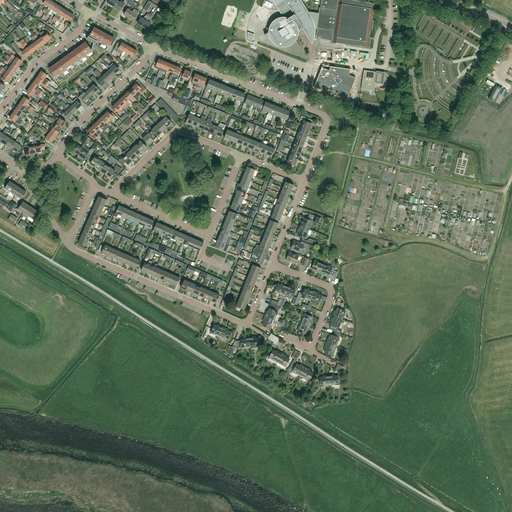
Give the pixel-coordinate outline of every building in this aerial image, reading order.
[(131,7),(130,10),(128,9),(124,15),(129,18),(136,6),(137,3),(134,1),(134,0),(133,0),(129,0),(127,4),(132,7),(132,8),(131,7)] [(267,38),(269,37),(270,39),(272,41),(273,43),(275,45),(278,46),(279,45),(280,47),(283,47),(285,47),(288,46),(290,45),(292,44),(294,42),(296,40),(297,38),(298,36),(296,33),(306,27),(314,28),(315,28),(317,28),(318,25),(316,24),(316,22),(317,22),(318,13),(308,12),(301,0),(272,0),(283,17),(280,17),(278,18),(276,19),(274,20),(272,22),(271,24),(270,26),(269,28),(270,29),(267,31),(268,32),(264,34),(267,38)] [(337,0),(336,10),(320,8),(319,8),(318,13),(317,22),(316,22),(316,24),(318,25),(317,28),(316,37),(321,38),(321,39),(331,41),(331,43),(336,44),(337,43),(369,48),(371,37),(369,37),(370,30),(372,30),(373,21),(372,21),(373,13),(375,13),(376,3),(354,0),(337,0)] [(336,10),(337,0),(321,0),(320,8),(336,10)] [(118,1),(114,7),(120,11),(124,3),(122,2),(121,3),(118,1)] [(144,7),(143,9),(147,11),(150,6),(152,3),(149,1),(145,6),(144,7)] [(54,11),(58,5),(52,2),(47,10),(45,13),(44,15),(46,17),(51,9),(54,11)] [(54,11),(57,12),(59,14),(61,11),(63,8),(58,5),(54,11)] [(134,13),(135,12),(136,10),(136,11),(138,7),(136,6),(129,18),(133,21),(137,15),(134,13)] [(63,8),(61,11),(59,14),(65,18),(69,12),(63,8)] [(18,11),(13,17),(18,22),(23,16),(18,11)] [(69,12),(65,18),(70,21),(74,15),(69,12)] [(145,16),(144,19),(141,17),(138,23),(142,26),(146,20),(147,18),(145,16)] [(146,20),(142,26),(147,29),(151,23),(146,20)] [(114,41),(116,37),(95,26),(89,39),(97,43),(98,40),(102,42),(101,45),(103,46),(105,44),(109,46),(107,49),(110,50),(115,42),(114,41)] [(47,33),(45,34),(43,31),(39,34),(42,37),(46,42),(51,38),(47,33)] [(42,37),(37,40),(37,41),(41,46),(46,42),(42,37)] [(35,38),(33,40),(34,42),(31,44),(36,50),(41,46),(37,41),(37,40),(35,38)] [(26,48),(25,46),(21,41),(18,43),(24,50),(21,52),(25,58),(30,54),(26,48)] [(11,44),(13,47),(18,53),(21,51),(14,42),(11,44)] [(79,46),(88,58),(89,57),(88,55),(92,51),(86,42),(79,46)] [(120,52),(121,50),(123,51),(127,45),(122,42),(117,50),(120,52)] [(36,50),(31,44),(26,48),(30,54),(36,50)] [(123,56),(126,58),(128,54),(131,48),(127,45),(123,51),(126,52),(123,56)] [(87,59),(88,58),(79,46),(73,50),(82,63),(83,62),(81,59),(85,56),(87,59)] [(131,59),(136,51),(131,48),(128,54),(130,55),(129,58),(131,59)] [(81,64),(82,63),(73,50),(67,55),(76,67),(77,66),(75,64),(79,61),(81,64)] [(75,68),(76,67),(67,55),(61,59),(70,72),(71,71),(69,68),(73,65),(75,68)] [(22,61),(16,57),(14,60),(13,58),(12,58),(9,56),(7,58),(11,61),(13,62),(18,66),(22,61)] [(11,65),(9,67),(9,68),(14,72),(18,66),(13,62),(11,61),(7,58),(5,61),(11,65)] [(69,72),(70,72),(61,59),(55,64),(64,76),(65,75),(63,72),(67,70),(69,72)] [(162,68),(164,61),(159,59),(156,66),(162,68)] [(168,70),(170,64),(164,61),(162,68),(168,70)] [(63,77),(64,76),(55,64),(49,68),(52,73),(51,74),(57,81),(59,79),(57,77),(61,74),(63,77)] [(109,67),(115,74),(119,70),(114,64),(112,64),(109,67)] [(173,73),(176,66),(170,64),(168,70),(173,73)] [(0,68),(5,73),(11,77),(14,72),(9,68),(9,67),(6,65),(4,68),(2,66),(0,68)] [(176,66),(173,73),(179,75),(182,68),(176,66)] [(321,67),(314,87),(321,90),(323,87),(340,94),(339,97),(347,100),(355,78),(348,75),(351,69),(331,66),(329,70),(321,67)] [(5,73),(0,68),(0,72),(1,73),(1,74),(3,75),(2,78),(7,82),(11,77),(5,73)] [(106,73),(111,78),(115,74),(110,69),(106,73)] [(182,83),(182,82),(184,78),(189,80),(192,72),(185,70),(183,73),(182,73),(178,81),(182,83)] [(45,78),(47,75),(41,71),(37,76),(49,84),(50,82),(45,78)] [(381,73),(372,72),(372,73),(364,72),(363,73),(361,89),(374,91),(376,83),(375,83),(376,82),(380,83),(381,83),(382,73),(381,73)] [(111,78),(106,73),(101,77),(106,82),(111,78)] [(196,88),(201,76),(195,74),(193,80),(192,83),(195,84),(194,87),(196,88)] [(34,81),(39,85),(41,83),(47,87),(49,84),(37,76),(34,81)] [(201,76),(196,88),(199,89),(199,88),(202,90),(203,87),(204,85),(207,78),(201,76)] [(106,82),(101,77),(97,81),(102,86),(106,82)] [(212,90),(216,82),(210,79),(206,88),(212,90)] [(39,85),(34,81),(30,87),(41,95),(43,92),(39,89),(38,88),(39,85)] [(84,91),(89,97),(94,93),(88,87),(87,85),(88,84),(85,82),(83,84),(86,86),(84,88),(86,89),(84,91)] [(216,82),(212,90),(218,93),(222,84),(216,82)] [(142,93),(146,89),(140,83),(138,85),(136,83),(132,87),(137,92),(139,90),(142,93)] [(88,87),(94,93),(98,88),(94,84),(91,86),(90,85),(88,87)] [(222,84),(218,93),(224,95),(227,86),(222,84)] [(503,89),(495,85),(488,98),(495,102),(503,89)] [(233,89),(227,86),(224,95),(230,97),(233,89)] [(41,95),(30,87),(26,92),(32,96),(33,94),(35,95),(35,94),(39,97),(41,95)] [(140,95),(137,92),(132,87),(128,91),(133,96),(135,94),(138,97),(140,95)] [(80,96),(78,97),(81,101),(83,99),(85,101),(89,97),(84,91),(84,92),(80,88),(78,90),(81,94),(79,95),(80,96)] [(236,100),(239,91),(233,89),(230,97),(236,100)] [(124,95),(129,100),(131,98),(133,100),(135,98),(134,96),(133,96),(128,91),(124,95)] [(239,91),(236,100),(242,102),(245,93),(239,91)] [(129,100),(124,95),(120,99),(127,106),(130,104),(127,101),(129,100)] [(249,109),(254,97),(248,95),(245,103),(247,104),(245,107),(249,109)] [(28,108),(30,105),(28,103),(29,101),(24,97),(20,102),(28,108)] [(72,103),(77,109),(81,104),(77,100),(75,102),(70,97),(67,99),(72,103)] [(255,111),(256,108),(260,99),(254,97),(249,109),(255,111)] [(127,106),(120,99),(116,102),(121,107),(123,109),(127,105),(127,106)] [(262,110),(266,101),(260,99),(256,108),(259,108),(257,112),(261,113),(262,110)] [(476,99),(474,105),(485,110),(488,104),(476,99)] [(268,112),(272,104),(266,101),(262,110),(268,112)] [(27,110),(28,108),(20,102),(16,107),(22,111),(24,108),(27,110)] [(63,108),(65,110),(63,112),(69,118),(71,116),(70,115),(71,115),(73,113),(66,106),(67,105),(66,104),(64,102),(62,104),(64,107),(65,107),(63,108)] [(121,107),(116,102),(112,106),(120,114),(122,112),(119,109),(121,107)] [(73,113),(77,109),(72,103),(71,104),(69,106),(67,104),(66,104),(67,105),(66,106),(73,113)] [(274,115),(277,106),(272,104),(268,112),(274,115)] [(280,117),(283,108),(277,106),(274,115),(280,117)] [(21,118),(23,116),(20,114),(22,111),(16,107),(13,112),(21,118)] [(283,108),(280,117),(286,119),(289,111),(283,108)] [(108,111),(104,115),(108,120),(110,121),(113,118),(112,118),(115,115),(112,112),(111,114),(108,111)] [(23,120),(21,118),(13,112),(9,118),(14,122),(15,122),(19,125),(21,122),(23,120)] [(192,125),(195,116),(189,114),(186,122),(192,125)] [(104,115),(99,119),(104,123),(107,121),(109,124),(111,122),(110,121),(108,120),(104,115)] [(165,116),(164,118),(161,121),(167,127),(171,122),(165,116)] [(195,116),(192,125),(197,127),(201,119),(195,116)] [(202,116),(201,119),(197,127),(203,130),(207,121),(206,121),(204,120),(206,117),(202,116)] [(301,126),(309,130),(312,124),(308,122),(309,119),(301,116),(300,119),(303,120),(301,126)] [(59,118),(57,117),(56,118),(56,119),(53,117),(52,118),(51,119),(50,121),(53,122),(54,121),(63,127),(66,122),(60,117),(59,118)] [(208,118),(206,121),(207,121),(203,130),(209,132),(213,124),(210,123),(212,120),(208,118)] [(99,119),(96,122),(103,130),(104,131),(106,129),(105,128),(107,126),(104,123),(99,119)] [(6,128),(8,130),(12,124),(8,121),(6,123),(5,123),(4,124),(7,127),(6,128)] [(53,128),(59,132),(63,127),(54,121),(56,123),(53,128)] [(156,125),(162,131),(167,127),(161,121),(156,125)] [(96,122),(91,126),(96,131),(99,134),(103,130),(96,122)] [(219,123),(218,126),(219,126),(215,134),(221,137),(224,128),(226,125),(219,123)] [(213,124),(209,132),(215,134),(219,126),(218,126),(213,124)] [(147,134),(153,140),(158,136),(152,130),(148,125),(146,127),(150,131),(147,134)] [(162,131),(156,125),(152,130),(158,136),(162,131)] [(91,126),(87,130),(89,132),(87,134),(92,138),(94,139),(97,136),(94,133),(96,131),(91,126)] [(299,132),(307,135),(309,130),(301,126),(299,132)] [(508,174),(511,175),(511,174),(511,127),(511,129),(507,136),(506,138),(503,143),(505,145),(504,147),(493,159),(496,161),(497,162),(495,167),(499,168),(502,172),(494,168),(491,173),(506,180),(508,174)] [(8,130),(6,128),(2,133),(0,131),(0,141),(5,135),(8,130)] [(49,133),(55,137),(59,132),(53,128),(49,133)] [(230,140),(233,132),(227,129),(224,138),(230,140)] [(239,134),(237,133),(233,132),(230,140),(236,142),(239,134)] [(296,138),(305,141),(307,135),(299,132),(296,138)] [(52,142),(55,137),(49,133),(45,138),(52,142)] [(153,140),(147,134),(143,138),(149,145),(153,140)] [(245,137),(239,134),(236,142),(242,145),(245,137)] [(5,145),(10,138),(5,135),(0,141),(5,145)] [(11,148),(15,142),(13,140),(14,138),(13,137),(11,136),(10,138),(5,145),(11,148)] [(19,137),(15,142),(11,148),(16,152),(17,151),(20,153),(23,148),(20,146),(21,145),(18,143),(21,138),(19,137)] [(245,137),(242,145),(248,147),(251,139),(245,137)] [(364,137),(359,155),(367,158),(373,139),(364,137)] [(305,141),(296,138),(294,144),(302,147),(305,141)] [(392,157),(395,138),(389,138),(386,156),(392,157)] [(402,159),(402,166),(413,167),(413,164),(419,165),(420,157),(420,154),(417,153),(418,145),(412,144),(412,141),(407,141),(408,139),(401,138),(399,152),(398,152),(397,159),(402,159)] [(253,150),(257,141),(251,139),(248,147),(253,150)] [(136,145),(142,151),(146,146),(140,140),(136,145)] [(78,155),(87,143),(84,141),(82,145),(80,147),(77,144),(73,151),(78,155)] [(257,141),(253,150),(259,152),(263,144),(257,141)] [(88,152),(85,150),(87,148),(89,145),(87,143),(78,155),(84,159),(88,152)] [(41,144),(35,144),(35,145),(36,153),(42,152),(42,148),(45,148),(44,144),(41,144)] [(263,144),(259,152),(265,154),(269,146),(263,144)] [(292,150),(300,153),(302,147),(294,144),(292,150)] [(131,149),(137,156),(142,151),(136,145),(131,149)] [(269,146),(265,154),(271,157),(274,149),(269,146)] [(126,154),(133,160),(137,156),(131,149),(126,154)] [(300,153),(292,150),(289,155),(298,159),(300,153)] [(121,156),(118,159),(120,160),(124,164),(125,162),(129,166),(132,163),(131,162),(133,160),(126,154),(124,151),(122,153),(125,155),(122,158),(121,156)] [(298,159),(289,155),(287,162),(295,165),(298,159)] [(100,160),(101,158),(99,156),(97,158),(95,156),(90,163),(95,166),(100,160)] [(100,170),(105,163),(100,160),(102,158),(101,158),(100,160),(95,166),(100,170)] [(105,163),(100,170),(105,174),(110,167),(105,163)] [(258,168),(251,165),(250,168),(247,166),(245,173),(253,176),(255,170),(257,170),(258,168)] [(110,167),(105,174),(111,178),(116,171),(110,167)] [(253,180),(251,179),(253,176),(245,173),(242,179),(250,182),(251,182),(252,182),(253,180)] [(382,173),(376,208),(385,209),(386,202),(385,201),(390,174),(382,173)] [(240,184),(248,188),(250,182),(242,179),(240,184)] [(10,192),(15,184),(9,181),(5,188),(10,192)] [(283,187),(291,191),(294,185),(285,182),(283,187)] [(361,190),(363,184),(351,182),(350,187),(349,187),(343,216),(344,216),(344,220),(342,219),(342,222),(352,224),(360,189),(361,190)] [(15,184),(10,192),(9,194),(11,195),(12,193),(15,195),(20,188),(15,184)] [(248,188),(240,184),(238,190),(246,193),(248,188)] [(291,191),(283,187),(280,193),(289,197),(291,191)] [(14,197),(14,198),(16,199),(17,197),(21,199),(26,191),(20,188),(15,195),(14,197)] [(243,199),(246,193),(238,190),(235,196),(243,199)] [(280,193),(278,199),(287,203),(289,197),(280,193)] [(98,196),(96,202),(104,206),(107,200),(98,196)] [(243,199),(235,196),(233,202),(241,205),(243,199)] [(276,205),(284,209),(287,203),(278,199),(276,205)] [(23,213),(28,205),(23,202),(18,209),(23,213)] [(96,202),(93,208),(102,211),(104,206),(96,202)] [(241,213),(242,210),(240,209),(241,205),(233,202),(230,208),(239,211),(238,212),(241,213)] [(360,203),(356,227),(366,228),(367,224),(365,224),(367,215),(368,216),(369,210),(365,210),(366,204),(360,203)] [(28,216),(33,209),(28,205),(23,213),(28,216)] [(121,216),(125,208),(119,205),(115,213),(113,216),(116,217),(118,214),(121,216)] [(284,209),(276,205),(273,211),(282,215),(284,209)] [(93,208),(91,214),(99,217),(102,211),(93,208)] [(125,208),(121,216),(127,219),(131,210),(125,208)] [(33,209),(28,216),(34,220),(39,212),(33,209)] [(133,221),(136,213),(131,210),(127,219),(133,221)] [(227,217),(235,220),(237,214),(229,211),(227,217)] [(282,215),(273,211),(271,217),(280,221),(282,215)] [(139,224),(142,216),(136,213),(133,221),(139,224)] [(14,224),(15,222),(18,218),(11,214),(7,219),(14,224)] [(88,219),(96,223),(99,217),(91,214),(88,219)] [(144,226),(148,218),(142,216),(139,224),(144,226)] [(224,223),(233,226),(235,220),(227,217),(224,223)] [(150,229),(154,221),(148,218),(144,226),(143,229),(146,230),(147,228),(150,229)] [(299,226),(308,229),(312,221),(304,218),(302,221),(301,221),(299,226)] [(94,229),(96,223),(88,219),(86,225),(94,229)] [(279,223),(270,220),(268,226),(276,229),(279,223)] [(159,233),(163,225),(156,222),(153,230),(159,233)] [(222,228),(230,232),(233,226),(224,223),(222,228)] [(94,229),(86,225),(83,231),(91,235),(94,229)] [(163,225),(159,233),(158,236),(161,237),(162,234),(165,235),(168,227),(163,225)] [(265,232),(274,235),(276,229),(268,226),(265,232)] [(308,229),(299,226),(297,231),(298,232),(297,235),(306,238),(307,234),(306,234),(308,229)] [(171,238),(174,230),(168,227),(165,235),(171,238)] [(220,234),(228,238),(231,239),(232,237),(229,235),(230,232),(222,228),(220,234)] [(176,240),(180,232),(174,230),(171,238),(176,240)] [(91,235),(83,231),(81,237),(89,240),(91,235)] [(180,232),(176,240),(182,243),(186,235),(180,232)] [(263,238),(271,241),(274,235),(265,232),(263,238)] [(228,238),(220,234),(217,240),(226,243),(228,238)] [(188,245),(191,237),(186,235),(182,243),(181,245),(183,246),(184,244),(188,245)] [(86,246),(89,240),(81,237),(78,243),(86,246)] [(191,237),(188,245),(194,248),(197,240),(191,237)] [(271,241),(263,238),(261,244),(269,247),(271,241)] [(308,246),(312,248),(313,245),(309,243),(309,242),(302,239),(300,243),(293,240),(290,248),(300,252),(303,245),(308,246)] [(197,240),(194,248),(199,251),(203,243),(197,240)] [(226,243),(217,240),(215,246),(223,250),(226,243)] [(257,245),(255,248),(267,253),(269,247),(261,244),(260,246),(257,245)] [(107,256),(111,247),(105,245),(104,246),(101,253),(107,256)] [(113,258),(117,250),(111,247),(107,256),(113,258)] [(149,248),(146,256),(150,257),(152,252),(155,254),(157,251),(149,248)] [(254,248),(252,254),(253,254),(264,259),(267,253),(255,248),(254,248)] [(117,250),(113,258),(119,261),(122,253),(117,250)] [(286,259),(296,263),(299,256),(289,252),(286,259)] [(122,253),(119,261),(125,263),(128,255),(122,253)] [(250,260),(254,261),(262,265),(264,259),(253,254),(250,260)] [(128,255),(125,263),(130,266),(134,258),(128,255)] [(309,260),(309,258),(304,256),(301,264),(303,265),(306,266),(308,259),(309,260)] [(134,258),(130,266),(136,268),(140,260),(134,258)] [(319,273),(323,263),(315,260),(311,268),(315,270),(314,271),(319,273)] [(147,273),(151,265),(152,262),(149,261),(148,264),(145,262),(141,270),(147,273)] [(151,265),(147,273),(153,275),(156,267),(158,264),(155,263),(154,266),(151,265)] [(323,263),(319,273),(325,275),(325,274),(329,275),(332,267),(323,263)] [(194,274),(195,271),(196,269),(189,265),(186,271),(194,274)] [(250,271),(258,274),(261,268),(252,265),(250,271)] [(159,278),(162,270),(156,267),(153,275),(159,278)] [(162,270),(159,278),(165,281),(168,272),(162,270)] [(258,274),(250,271),(248,277),(256,280),(258,274)] [(170,283),(174,275),(168,272),(165,281),(170,283)] [(174,275),(170,283),(176,286),(180,277),(174,275)] [(256,280),(248,277),(245,283),(254,286),(256,280)] [(187,290),(190,282),(184,279),(181,288),(187,290)] [(196,284),(190,282),(187,290),(192,293),(196,284)] [(243,288),(251,292),(254,286),(245,283),(243,288)] [(287,285),(282,283),(281,285),(278,283),(274,292),(280,294),(279,297),(280,297),(279,299),(281,299),(287,285)] [(196,284),(192,293),(198,295),(202,287),(196,284)] [(287,285),(281,299),(282,300),(282,299),(284,300),(285,299),(286,296),(292,298),(295,290),(292,289),(292,287),(287,285)] [(198,295),(204,298),(208,290),(202,287),(198,295)] [(241,294),(249,297),(251,292),(243,288),(241,294)] [(304,289),(301,297),(310,300),(313,291),(308,289),(308,290),(304,289)] [(210,300),(214,292),(208,290),(204,298),(210,300)] [(313,291),(310,300),(319,303),(322,295),(318,294),(319,293),(313,291)] [(214,292),(210,300),(216,303),(220,295),(214,292)] [(249,297),(241,294),(238,300),(247,303),(249,297)] [(247,303),(238,300),(236,306),(244,309),(247,303)] [(342,319),(345,311),(342,309),(343,307),(342,307),(343,304),(337,301),(335,304),(338,305),(337,307),(337,308),(336,311),(335,310),(332,316),(342,319)] [(280,309),(281,306),(279,306),(276,305),(270,302),(269,305),(271,306),(270,308),(269,308),(268,311),(267,311),(265,316),(274,320),(277,311),(279,308),(280,309)] [(314,315),(315,312),(306,309),(305,308),(304,311),(305,311),(304,313),(301,322),(310,326),(312,320),(311,320),(312,317),(312,316),(312,314),(314,315)] [(273,323),(276,324),(278,321),(274,320),(265,316),(263,321),(264,322),(263,325),(270,328),(273,323)] [(344,320),(342,319),(332,316),(330,321),(332,321),(330,325),(338,328),(340,322),(343,323),(344,320)] [(310,326),(301,322),(297,331),(305,334),(307,330),(308,331),(310,326)] [(215,338),(218,339),(219,336),(223,327),(218,325),(217,326),(214,325),(210,332),(216,335),(215,338)] [(227,340),(231,332),(227,330),(228,329),(223,327),(219,336),(227,340)] [(326,343),(336,346),(339,337),(331,334),(330,338),(328,337),(326,343)] [(249,337),(250,347),(260,346),(259,337),(255,338),(255,336),(249,337)] [(250,347),(249,337),(244,337),(244,339),(240,339),(241,340),(241,348),(250,347)] [(336,346),(326,343),(324,348),(326,349),(324,352),(332,355),(336,346)] [(277,362),(282,353),(277,350),(276,351),(273,350),(269,357),(277,362)] [(298,352),(295,358),(291,364),(295,366),(292,371),(300,375),(305,366),(300,364),(300,365),(295,363),(301,353),(298,352)] [(282,353),(277,362),(285,366),(289,359),(286,357),(287,356),(282,353)] [(305,366),(300,375),(308,380),(313,372),(309,371),(310,369),(305,366)] [(329,385),(328,375),(323,376),(323,377),(319,377),(320,386),(329,385)] [(328,375),(329,385),(338,384),(338,376),(334,376),(334,375),(328,375)]
